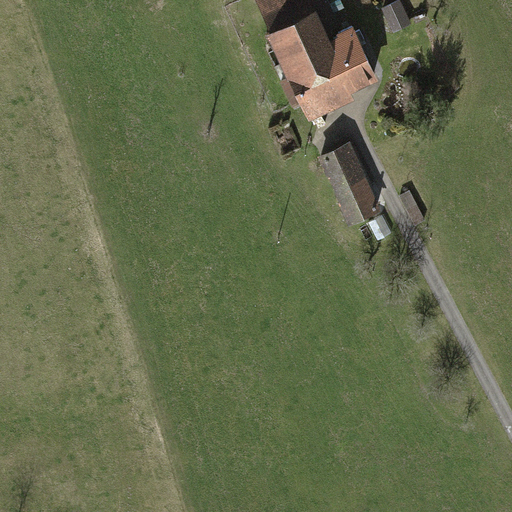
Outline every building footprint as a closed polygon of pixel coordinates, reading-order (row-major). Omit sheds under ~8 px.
[(258,0),(314,119),(389,84),(367,35),(357,40),(337,0),(258,0)] [(405,2),(385,11),(397,39),(417,31),(405,2)] [(357,148),(325,163),(357,230),(388,215),(357,148)] [(416,193),(404,198),(419,230),(431,224),(416,193)] [(388,220),(373,227),(381,245),(396,238),(388,220)]
